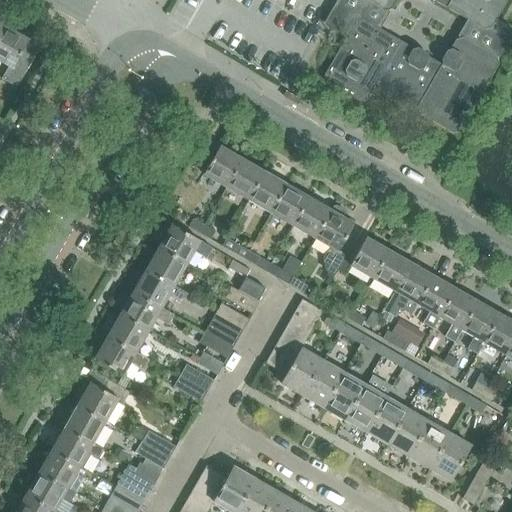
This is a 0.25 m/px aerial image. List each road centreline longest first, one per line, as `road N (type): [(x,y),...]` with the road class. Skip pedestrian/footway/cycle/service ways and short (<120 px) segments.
road 1 (unclassified): [(511,251),(165,52)]
road 2 (tertiary): [(0,350),(165,52)]
road 3 (tertiary): [(120,52),(0,266)]
road 4 (residential): [(378,511),(213,416)]
